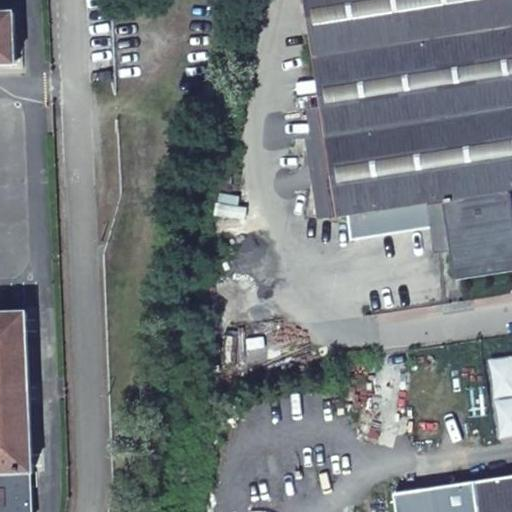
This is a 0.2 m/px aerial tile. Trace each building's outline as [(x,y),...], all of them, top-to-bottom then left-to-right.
[(511,0),(307,0),(323,107),(339,217),(349,216),(353,241),(432,229),(428,205),(443,202),(452,251),(456,280),(511,270),(511,201),(510,190),(511,190),(511,0)] [(148,8),(116,7),(116,21),(148,21),(148,8)] [(0,45),(14,45),(12,14),(0,14),(0,45)] [(131,46),(123,45),(122,60),(130,60),(135,63),(140,65),(146,66),(151,65),(157,62),(160,58),(163,53),(168,53),(168,47),(161,47),(158,43),(154,40),(149,39),(144,38),(139,40),(135,43),(131,46)] [(0,45),(0,64),(15,63),(14,45),(0,45)] [(319,220),(339,217),(323,107),(308,110),(312,139),(308,140),(319,220)] [(428,205),(432,229),(436,253),(452,251),(443,202),(428,205)] [(0,511),(30,511),(28,472),(33,472),(27,313),(0,313),(0,511)] [(511,511),(511,469),(474,475),(478,511),(511,511)]
